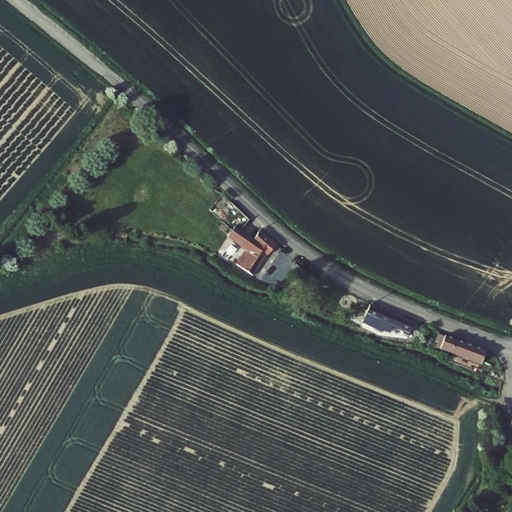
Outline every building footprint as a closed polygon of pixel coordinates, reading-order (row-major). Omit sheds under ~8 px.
[(195,203),(172,187),(150,219),(175,234),(195,203)] [(229,198),(218,211),(236,226),(230,235),(240,242),(251,251),(241,266),(251,272),(262,257),(264,259),(275,242),(261,229),(255,235),(241,227),(249,216),(229,198)] [(240,242),(230,235),(226,239),(237,247),(240,242)] [(365,316),(377,322),(380,318),(411,331),(415,319),(372,302),(365,316)] [(438,345),(479,363),(484,352),(446,335),(442,342),(440,342),(438,345)]
